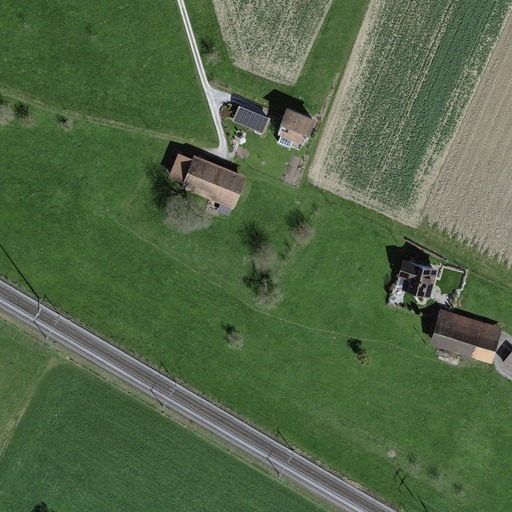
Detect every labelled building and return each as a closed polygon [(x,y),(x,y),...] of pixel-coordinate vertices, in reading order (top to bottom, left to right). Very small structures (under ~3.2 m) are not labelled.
[(272,124),(239,111),(233,126),(267,139),(272,124)] [(319,125),(291,113),(280,138),(308,150),(319,125)] [(193,164),(179,159),(170,182),(190,190),(188,196),(237,216),(252,179),(196,157),(193,164)] [(440,272),(406,264),(400,290),(434,298),(440,272)] [(502,329),(441,313),(431,349),(492,365),(502,329)]
